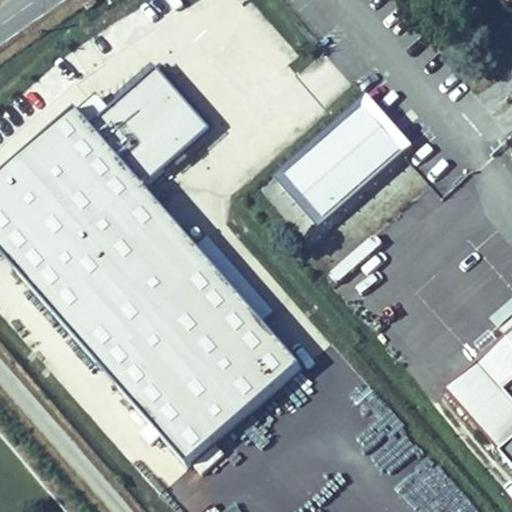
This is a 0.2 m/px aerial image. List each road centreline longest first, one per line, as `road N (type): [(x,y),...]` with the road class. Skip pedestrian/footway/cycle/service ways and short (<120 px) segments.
road 1 (unknown): [(382,40),(327,77),(292,85),(252,84),(168,48)]
road 2 (unclassified): [(0,370),(120,511)]
